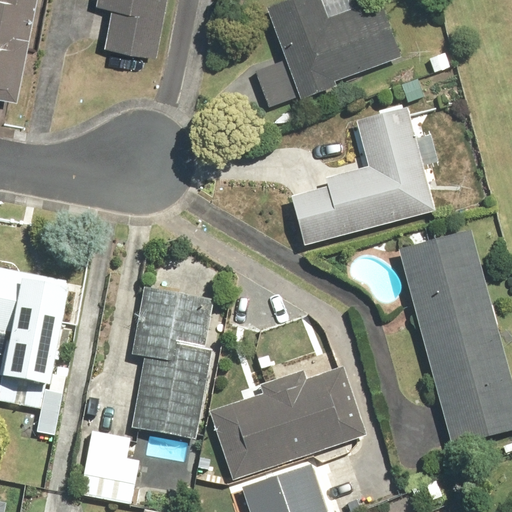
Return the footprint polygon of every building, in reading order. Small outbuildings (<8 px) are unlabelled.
[(41,0),(0,0),(0,94),(24,99),(41,0)] [(100,0),(100,3),(115,6),(107,46),(162,56),(172,0),(100,0)] [(290,0),(269,8),(288,59),(257,70),(271,109),(302,98),(305,103),(342,89),(339,84),(408,58),(387,1),(363,10),(359,0),(290,0)] [(322,194),(285,203),(298,256),(431,222),(404,116),(353,129),(364,175),(320,186),(322,194)] [(511,432),(511,371),(474,230),(403,249),(457,448),(511,432)] [(65,408),(68,390),(59,389),(76,278),(0,266),(0,331),(10,333),(0,398),(0,402),(46,410),(47,405),(65,408)] [(150,431),(147,453),(170,457),(188,459),(191,437),(202,439),(222,297),(146,286),(137,356),(148,358),(138,430),(150,431)] [(266,394),(213,411),(237,481),(371,436),(349,368),(312,381),(309,372),(264,387),(266,394)] [(162,511),(170,457),(147,453),(132,451),(133,442),(95,436),(86,501),(147,509),(162,511)] [(247,489),(253,511),(328,511),(315,468),(247,489)]
